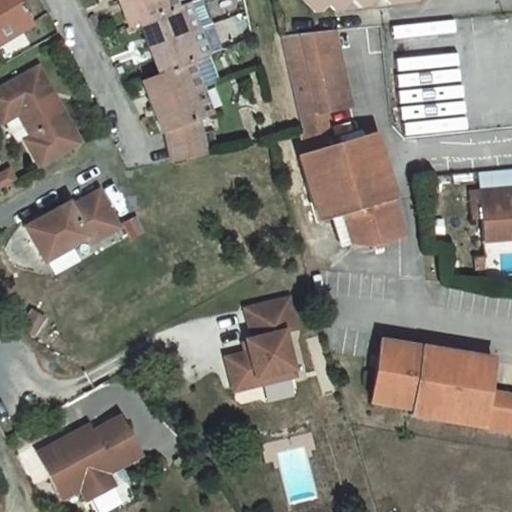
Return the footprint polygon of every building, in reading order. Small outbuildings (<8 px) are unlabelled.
[(0,0),(0,51),(32,34),(14,0),(0,0)] [(105,0),(118,29),(128,26),(147,74),(135,81),(150,119),(165,158),(213,141),(203,107),(214,104),(204,78),(195,56),(215,49),(205,27),(193,1),(177,7),(174,0),(105,0)] [(219,21),(210,0),(195,0),(193,1),(205,27),(219,21)] [(321,11),(343,9),(341,0),(356,0),(358,3),(374,0),(292,0),(291,6),(309,8),(316,0),(321,11)] [(333,23),(276,35),(294,109),(296,115),(350,103),(333,23)] [(224,71),(215,49),(195,56),(204,78),(224,71)] [(0,107),(0,121),(4,129),(16,123),(20,131),(25,129),(37,152),(43,164),(37,167),(46,182),(87,160),(46,83),(0,107)] [(4,129),(9,137),(20,131),(16,123),(4,129)] [(377,133),(299,157),(320,222),(342,215),(350,242),(365,245),(401,237),(391,201),(395,198),(377,133)] [(31,155),(37,167),(43,164),(37,152),(31,155)] [(511,181),(477,183),(481,232),(511,229),(511,181)] [(15,185),(0,192),(0,201),(2,206),(20,196),(15,185)] [(28,243),(47,277),(90,254),(93,260),(122,244),(103,208),(74,223),(72,219),(28,243)] [(224,357),(230,383),(253,378),(254,385),(293,376),(283,332),(295,329),(288,299),(245,309),(252,338),(244,340),(247,352),(224,357)] [(29,309),(19,326),(32,334),(43,317),(29,309)] [(490,388),(494,360),(437,351),(382,342),(374,389),(414,395),(411,410),(411,416),(483,427),(490,388)] [(230,383),(238,397),(254,385),(253,378),(230,383)] [(511,391),(490,388),(483,427),(511,431),(511,391)] [(414,395),(374,389),(372,404),(411,410),(414,395)] [(36,450),(58,497),(76,488),(82,500),(109,487),(104,475),(138,458),(119,419),(81,437),(78,430),(36,450)]
